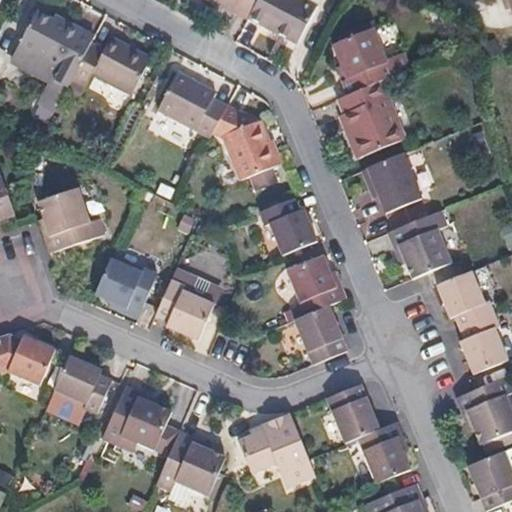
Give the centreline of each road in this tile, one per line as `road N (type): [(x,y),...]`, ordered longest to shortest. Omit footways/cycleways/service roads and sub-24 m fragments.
road 1 (residential): [(396,356),(284,90),(116,0)]
road 2 (residential): [(0,280),(252,397),(285,391)]
road 3 (residential): [(461,511),(396,356)]
